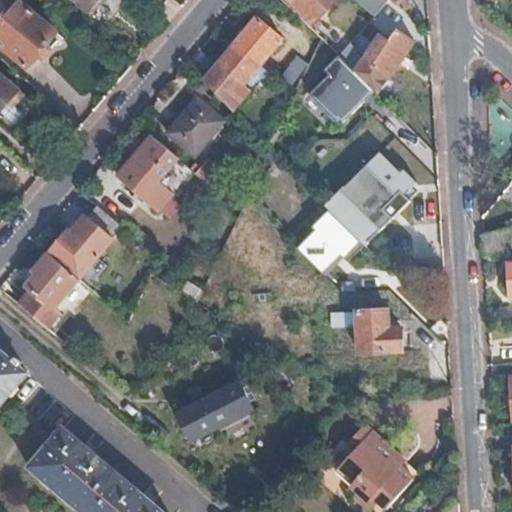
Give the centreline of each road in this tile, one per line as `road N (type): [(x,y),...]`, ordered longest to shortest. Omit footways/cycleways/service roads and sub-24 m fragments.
road 1 (residential): [(449,39),(475,511)]
road 2 (residential): [(0,255),(216,0)]
